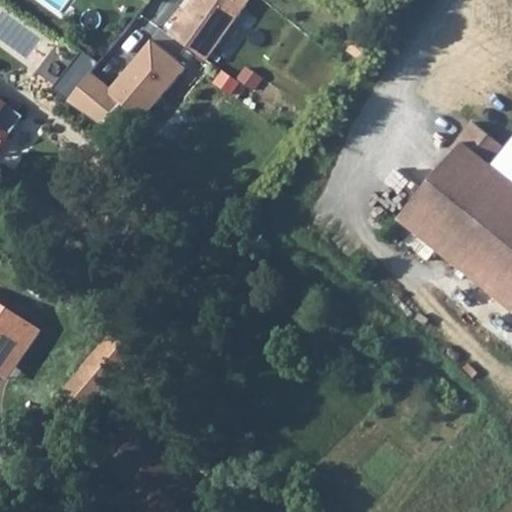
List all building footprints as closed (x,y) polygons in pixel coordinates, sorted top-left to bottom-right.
[(193,0),(168,35),(206,63),(251,0),(193,0)] [(152,40),(116,88),(96,73),(73,107),(109,131),(128,107),(150,124),(189,68),(152,40)] [(72,99),(100,67),(86,54),(58,87),(72,99)] [(0,91),(0,143),(5,146),(13,135),(29,110),(0,91)] [(511,308),(511,175),(496,162),(511,145),(479,118),(466,133),(467,139),(441,171),(403,216),(511,308)] [(5,146),(2,151),(23,165),(34,148),(13,135),(5,146)] [(0,299),(0,355),(9,361),(19,344),(22,343),(33,349),(46,328),(0,299)] [(89,367),(113,386),(130,365),(140,352),(117,333),(89,367)] [(0,355),(0,365),(17,376),(33,349),(22,343),(19,344),(9,361),(0,355)] [(64,399),(87,417),(113,386),(89,367),(64,399)] [(155,500),(150,506),(144,511),(188,511),(203,495),(158,456),(161,451),(138,432),(120,453),(144,474),(136,484),(155,500)] [(111,463),(136,484),(144,474),(120,453),(111,463)] [(136,484),(131,489),(150,506),(155,500),(136,484)]
